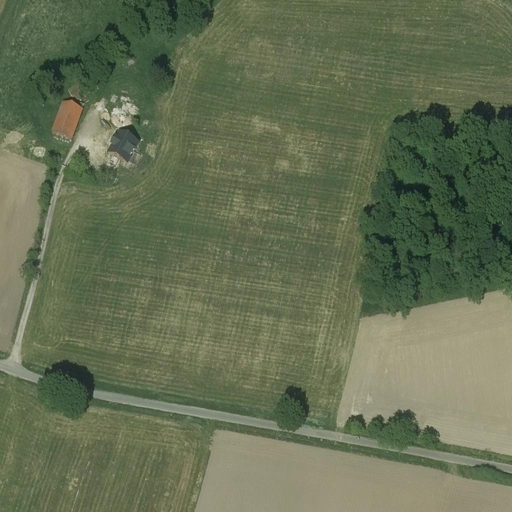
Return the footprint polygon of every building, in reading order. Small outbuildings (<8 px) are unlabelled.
[(126,40),(111,55),(116,60),(131,45),(126,40)] [(94,89),(89,80),(84,82),(90,92),(94,89)] [(83,82),(68,92),(69,95),(75,104),(80,100),(90,94),(83,82)] [(69,95),(65,97),(72,106),(75,104),(69,95)] [(82,112),(63,105),(52,135),(71,142),(82,112)] [(125,113),(115,108),(111,117),(121,122),(125,113)] [(138,145),(120,136),(109,155),(127,165),(138,145)]
